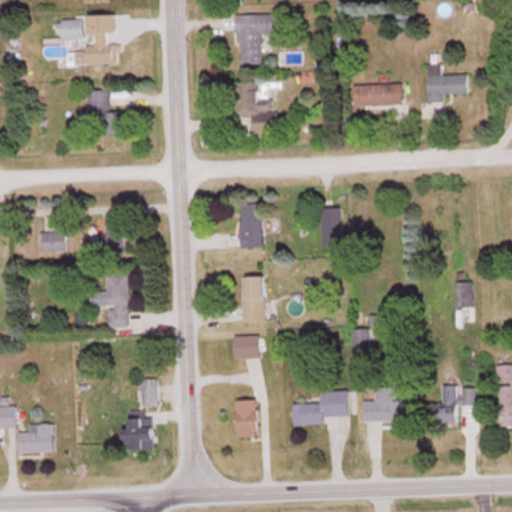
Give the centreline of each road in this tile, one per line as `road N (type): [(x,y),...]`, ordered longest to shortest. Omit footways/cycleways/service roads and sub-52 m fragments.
road 1 (residential): [(0,172),(488,150),(511,138)]
road 2 (residential): [(0,500),(511,480)]
road 3 (residential): [(188,494),(170,0)]
